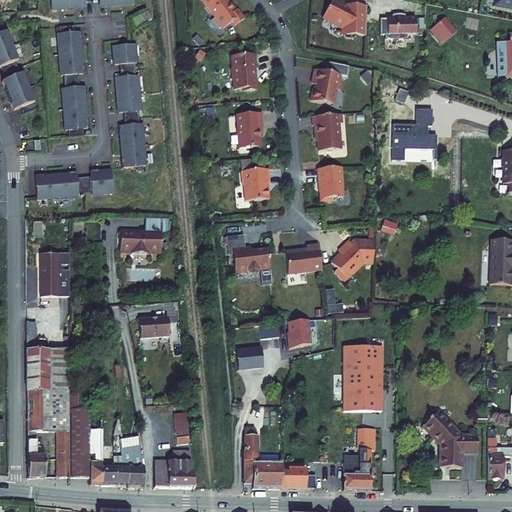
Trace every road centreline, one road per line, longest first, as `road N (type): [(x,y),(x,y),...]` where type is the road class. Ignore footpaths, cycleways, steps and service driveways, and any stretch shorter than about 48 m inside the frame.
road 1 (tertiary): [(511,508),(154,501)]
road 2 (residential): [(17,490),(14,208)]
road 3 (residential): [(258,0),(284,43),(299,221)]
road 4 (residential): [(13,162),(97,149),(94,25)]
road 5 (tertiary): [(154,501),(17,490)]
